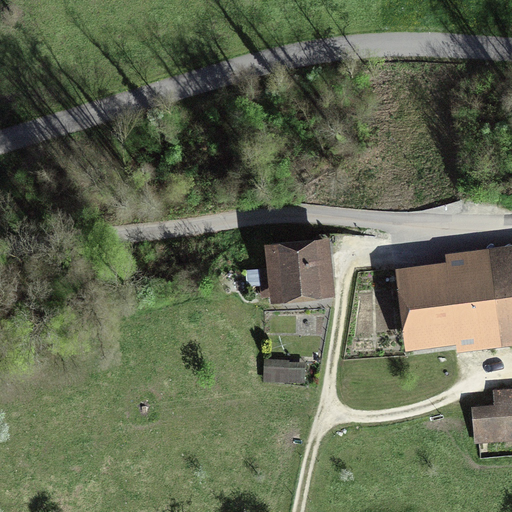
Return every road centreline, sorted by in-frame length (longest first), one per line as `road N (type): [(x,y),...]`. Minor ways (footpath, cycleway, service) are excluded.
road 1 (unclassified): [(0,148),(221,85),(380,52),(511,56)]
road 2 (unclassified): [(511,235),(248,224),(0,254)]
road 3 (track): [(302,511),(348,270),(411,230)]
